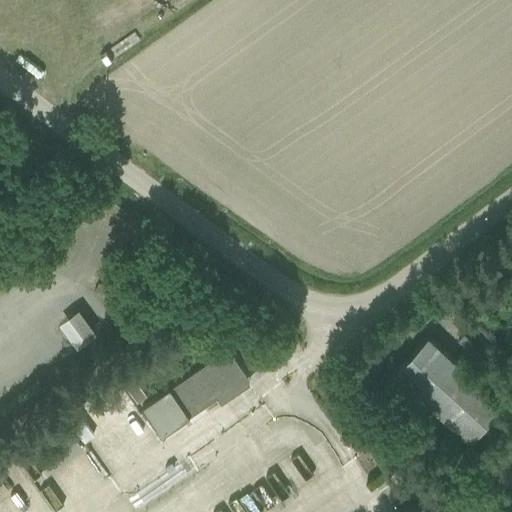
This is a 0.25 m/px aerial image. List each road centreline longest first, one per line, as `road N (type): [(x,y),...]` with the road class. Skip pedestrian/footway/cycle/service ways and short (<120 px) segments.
road 1 (unclassified): [(511,197),(425,266),(333,302),(291,288),(0,70)]
road 2 (unknown): [(208,416),(73,511)]
road 3 (unknown): [(289,354),(355,431),(362,453),(357,482)]
